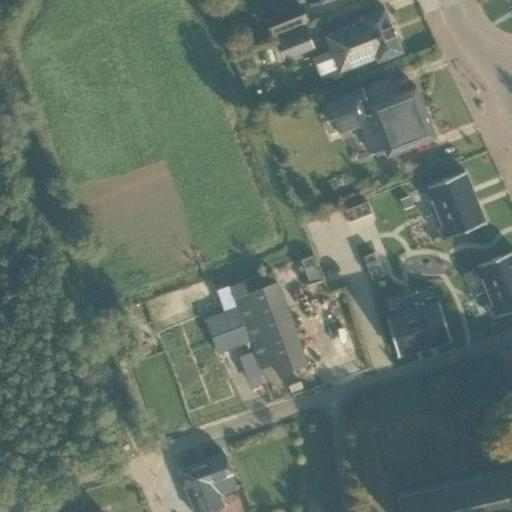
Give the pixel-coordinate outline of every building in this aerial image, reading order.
[(266,19),(272,34),(308,19),(302,4),(266,19)] [(377,60),(402,51),(385,7),(360,16),(362,20),(325,34),(339,71),(376,57),(377,60)] [(276,40),(284,60),(314,48),(306,28),(276,40)] [(239,71),(254,65),(247,47),(231,54),(239,71)] [(415,86),(369,104),(362,86),(326,100),(339,132),(361,123),(372,151),(384,147),(387,154),(435,135),(415,86)] [(261,97),(253,101),(257,109),(265,106),(261,97)] [(475,196),(465,171),(421,188),(426,200),(431,198),(437,211),(475,196)] [(485,222),(475,196),(437,211),(442,225),(437,227),(442,239),(485,222)] [(360,204),(364,215),(371,212),(367,201),(360,204)] [(356,218),(364,215),(360,204),(352,207),(356,218)] [(349,221),(356,218),(352,207),(345,209),(349,221)] [(482,277),(487,290),(511,280),(511,250),(471,266),(476,279),(482,277)] [(366,264),(377,259),(374,252),(363,256),(366,264)] [(321,280),(312,255),(300,259),(310,285),(321,280)] [(369,271),(380,267),(377,259),(366,264),(369,271)] [(380,267),(369,271),(371,279),(383,274),(380,267)] [(235,304),(249,341),(259,369),(274,363),(278,374),(307,363),(272,269),(228,285),(235,304)] [(511,309),(511,280),(487,290),(492,303),(487,305),(492,318),(511,309)] [(224,308),(235,304),(228,285),(217,289),(224,308)] [(451,339),(437,295),(424,299),(426,304),(412,308),(424,347),(451,339)] [(235,304),(224,308),(204,316),(218,353),(249,341),(235,304)] [(424,347),(412,308),(399,312),(397,307),(384,311),(398,356),(424,347)] [(511,347),(499,352),(511,385),(511,347)] [(261,375),(252,351),(238,356),(247,380),(248,380),(261,375)] [(237,486),(225,453),(178,470),(194,511),(207,511),(224,506),(219,493),(237,486)] [(398,493),(401,511),(507,511),(511,511),(511,469),(507,471),(506,468),(398,493)]
